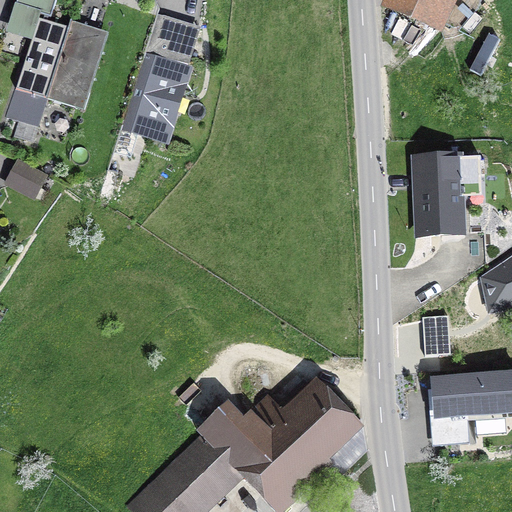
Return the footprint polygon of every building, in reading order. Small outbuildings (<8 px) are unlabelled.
[(84,111),(109,33),(70,21),(68,27),(39,20),(40,14),(50,17),(56,0),(17,0),(16,3),(14,3),(5,32),(31,41),(5,116),(19,121),(14,138),(34,145),(47,100),(84,111)] [(441,36),(458,0),(384,0),(381,8),(441,36)] [(194,68),(145,52),(120,131),(123,132),(116,154),(131,158),(138,136),(169,146),(179,114),(185,116),(190,101),(184,99),(194,68)] [(413,156),(416,240),(465,238),(464,204),(486,203),(484,153),(413,156)] [(35,202),(48,176),(16,160),(3,186),(35,202)] [(511,256),(479,279),(487,316),(495,314),(495,317),(511,313),(511,256)] [(450,355),(448,317),(423,318),(424,337),(420,337),(421,357),(450,355)] [(511,372),(430,378),(431,390),(428,390),(432,447),(469,445),(468,422),(476,422),(477,436),(507,434),(506,419),(511,418),(511,372)] [(282,410),(268,394),(243,418),(229,403),(195,432),(199,437),(126,507),(129,511),(209,511),(242,481),(272,511),(286,511),(334,466),(344,475),(367,453),(365,430),(361,426),(316,379),(282,410)]
